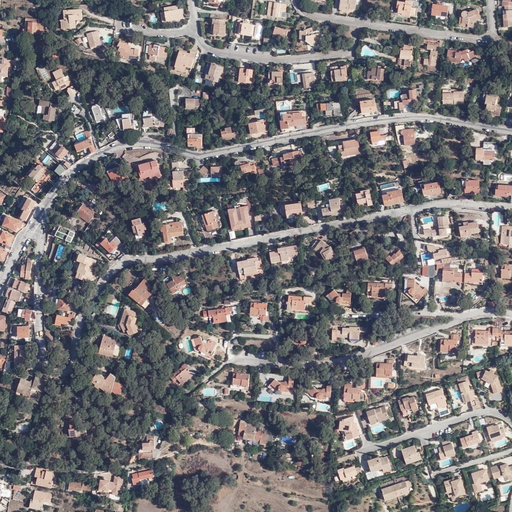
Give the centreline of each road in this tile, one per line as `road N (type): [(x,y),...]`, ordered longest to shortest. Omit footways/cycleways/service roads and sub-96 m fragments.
road 1 (residential): [(38,220),(39,332),(52,375),(63,372),(99,287),(119,266),(418,208),(511,207)]
road 2 (residential): [(511,132),(407,116),(204,157),(119,146),(90,157),(51,194),(38,220)]
road 3 (residential): [(468,316),(322,366),(231,359)]
road 4 (residential): [(196,30),(204,47),(272,59),(348,53),(356,23)]
road 5 (residential): [(511,420),(487,410),(355,453)]
road 6 (residential): [(0,464),(92,472),(159,459)]
road 7 (residential): [(356,23),(492,38)]
